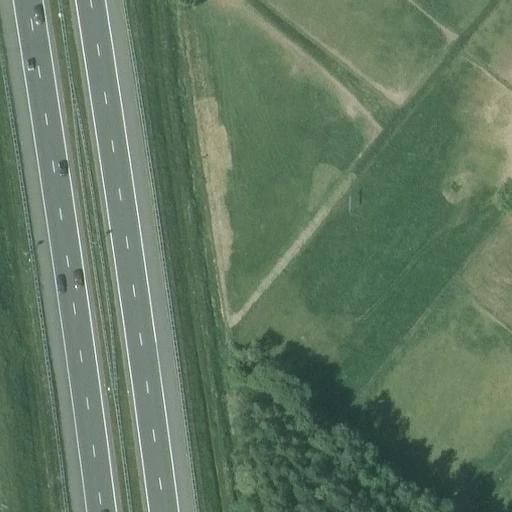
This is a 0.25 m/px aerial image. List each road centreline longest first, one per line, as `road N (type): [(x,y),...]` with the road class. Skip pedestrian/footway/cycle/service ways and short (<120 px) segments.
road 1 (motorway): [(163,511),(88,0)]
road 2 (motorway): [(27,0),(100,511)]
